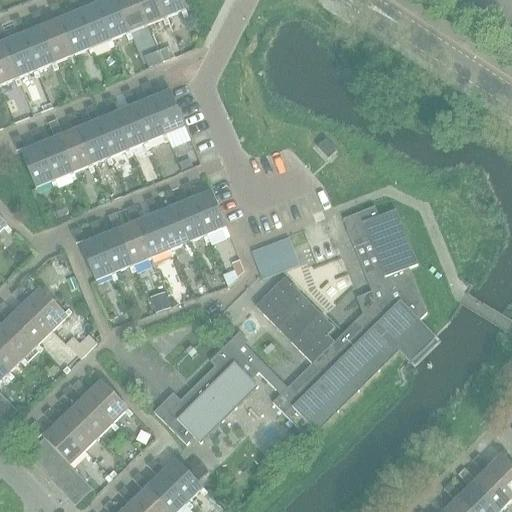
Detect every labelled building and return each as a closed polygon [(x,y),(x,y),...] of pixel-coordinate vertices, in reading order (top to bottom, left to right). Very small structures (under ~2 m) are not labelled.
[(67,0),(72,11),(81,8),(77,0),(67,0)] [(116,0),(106,0),(96,4),(111,40),(129,32),(116,0)] [(137,0),(116,0),(129,32),(148,25),(137,0)] [(159,0),(137,0),(148,25),(166,17),(159,0)] [(181,0),(159,0),(166,17),(186,9),(181,0)] [(54,18),(62,15),(58,3),(49,6),(54,18)] [(96,4),(78,12),(92,48),(111,40),(96,4)] [(35,26),(44,23),(39,11),(30,14),(35,26)] [(78,12),(59,19),(74,55),(92,48),(78,12)] [(17,34),(25,31),(20,18),(12,21),(17,34)] [(59,19),(41,27),(55,63),(74,55),(59,19)] [(41,27),(22,35),(37,70),(55,63),(41,27)] [(22,35),(3,42),(18,78),(37,70),(22,35)] [(3,42),(0,43),(0,85),(18,78),(3,42)] [(145,97),(154,94),(149,82),(141,86),(145,97)] [(127,105),(135,102),(130,90),(122,93),(127,105)] [(170,92),(151,100),(166,136),(185,128),(170,92)] [(108,113),(117,109),(112,97),(103,101),(108,113)] [(151,100),(132,107),(147,143),(166,136),(151,100)] [(90,120),(98,117),(93,105),(85,109),(90,120)] [(132,107),(114,115),(129,151),(147,143),(132,107)] [(71,128),(79,124),(75,113),(66,116),(71,128)] [(114,115),(96,122),(110,158),(129,151),(114,115)] [(54,136),(61,133),(56,120),(49,123),(54,136)] [(96,122),(77,130),(92,166),(110,158),(96,122)] [(35,144),(43,140),(38,128),(30,131),(35,144)] [(77,130),(59,137),(73,173),(92,166),(77,130)] [(16,151),(24,147),(19,135),(12,139),(16,151)] [(59,137),(40,145),(55,181),(73,173),(59,137)] [(328,159),(336,152),(325,140),(317,148),(328,159)] [(55,181),(40,145),(21,153),(36,189),(55,181)] [(186,198),(194,195),(190,183),(182,186),(186,198)] [(168,205),(176,202),(171,190),(163,193),(168,205)] [(211,192),(191,200),(206,235),(225,227),(211,192)] [(150,213),(158,209),(153,197),(145,201),(150,213)] [(191,200),(173,207),(188,243),(206,235),(191,200)] [(131,221),(139,217),(134,205),(126,209),(131,221)] [(316,433),(397,352),(408,363),(435,337),(418,320),(426,313),(408,268),(416,264),(394,210),(377,216),(373,206),(343,218),(342,218),(351,242),(362,270),(374,301),(353,322),(333,342),(311,364),(290,384),(287,388),(281,394),(272,403),(285,416),(292,409),(311,427),(316,433)] [(173,207),(155,215),(169,251),(188,243),(173,207)] [(112,228),(121,225),(116,213),(108,216),(112,228)] [(155,215),(136,222),(151,258),(169,251),(155,215)] [(94,236),(102,232),(97,221),(89,224),(94,236)] [(136,222),(118,230),(132,266),(151,258),(136,222)] [(76,243),(84,240),(79,228),(71,231),(76,243)] [(118,230),(99,238),(114,273),(132,266),(118,230)] [(114,273),(99,238),(80,246),(95,281),(114,273)] [(299,266),(288,238),(251,253),(262,281),(299,266)] [(327,336),(334,329),(284,279),(255,307),(311,364),(333,342),(327,336)] [(20,305),(27,299),(18,289),(11,295),(20,305)] [(42,290),(27,304),(54,332),(69,317),(42,290)] [(0,311),(6,318),(12,312),(3,303),(0,305),(0,311)] [(27,304),(13,318),(39,346),(54,332),(27,304)] [(13,318),(0,329),(0,333),(25,360),(39,346),(13,318)] [(0,333),(0,364),(10,374),(25,360),(0,333)] [(287,388),(243,344),(247,340),(239,333),(229,343),(224,349),(210,362),(214,366),(180,400),(174,406),(167,399),(157,409),(154,412),(187,445),(194,437),(201,443),(258,386),(251,380),(259,372),(281,394),(287,388)] [(0,383),(10,374),(0,364),(0,383)] [(81,396),(87,391),(78,381),(72,387),(81,396)] [(101,382),(86,396),(114,424),(128,410),(101,382)] [(2,395),(0,396),(0,412),(10,403),(2,395)] [(67,410),(73,404),(64,395),(58,401),(67,410)] [(86,396),(72,410),(99,438),(114,424),(86,396)] [(10,403),(0,412),(0,426),(1,427),(18,411),(10,403)] [(52,424),(59,418),(50,409),(43,415),(52,424)] [(311,427),(292,409),(285,416),(303,435),(311,427)] [(72,410),(58,424),(85,452),(99,438),(72,410)] [(37,438),(44,432),(35,423),(29,429),(37,438)] [(68,464),(70,466),(85,452),(58,424),(43,438),(44,439),(52,448),(60,456),(68,464)] [(27,455),(35,464),(52,448),(44,439),(27,455)] [(52,448),(35,464),(43,472),(60,456),(52,448)] [(481,470),(487,464),(478,455),(472,461),(481,470)] [(511,465),(501,455),(487,469),(511,495),(511,465)] [(60,456),(43,472),(51,481),(68,464),(60,456)] [(155,475),(162,469),(153,459),(147,465),(155,475)] [(177,460),(161,475),(188,503),(203,488),(177,460)] [(68,464),(51,481),(59,489),(77,473),(70,466),(68,464)] [(466,484),(473,478),(464,469),(458,475),(466,484)] [(511,495),(487,469),(472,483),(500,511),(511,498),(511,495)] [(77,473),(59,489),(68,498),(85,481),(77,473)] [(141,488),(147,482),(138,473),(132,479),(141,488)] [(161,475),(147,488),(169,511),(178,511),(188,503),(161,475)] [(85,481),(68,498),(76,506),(85,497),(93,490),(85,481)] [(452,498),(458,492),(450,483),(443,489),(452,498)] [(472,483),(458,498),(472,511),(498,511),(500,511),(472,483)] [(127,502),(134,496),(125,487),(118,493),(127,502)] [(169,511),(147,488),(133,502),(142,511),(169,511)] [(437,511),(439,511),(445,507),(435,497),(429,504),(437,511)] [(472,511),(458,498),(444,511),(472,511)] [(108,511),(116,511),(119,510),(110,501),(104,507),(108,511)] [(142,511),(133,502),(122,511),(142,511)]
